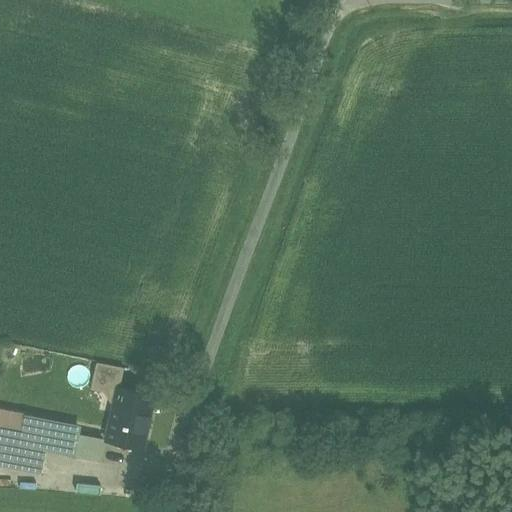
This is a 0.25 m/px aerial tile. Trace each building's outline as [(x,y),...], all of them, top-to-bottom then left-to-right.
[(116,403),(120,385),(124,386),(127,367),(97,361),(92,388),(105,391),(116,403)] [(124,386),(120,385),(116,403),(109,439),(108,442),(145,449),(155,397),(156,392),(148,391),(124,386)] [(86,425),(0,407),(0,464),(47,474),(51,452),(80,458),(84,434),(86,425)] [(109,439),(84,434),(80,458),(104,463),(108,442),(109,439)] [(16,478),(14,486),(25,489),(27,482),(16,478)]
